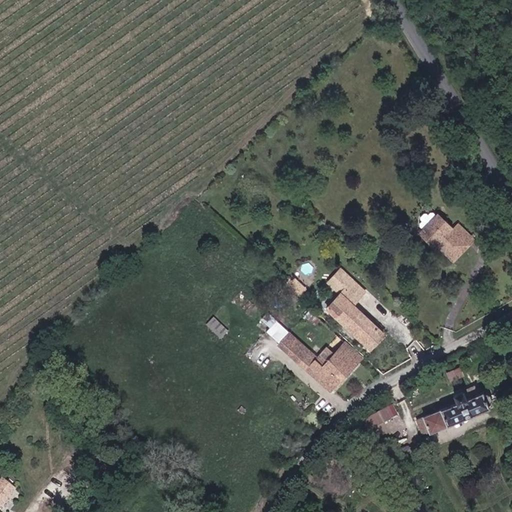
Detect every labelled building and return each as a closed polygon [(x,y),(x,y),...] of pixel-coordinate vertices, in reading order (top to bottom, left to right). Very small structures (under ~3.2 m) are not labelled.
[(428,228),(426,229),(421,234),(439,251),(443,246),(456,259),(472,243),(477,237),(463,224),(457,229),(442,214),(441,215),(438,211),(428,212),(424,224),(428,228)] [(343,269),(330,282),(340,291),(352,303),(356,307),(361,311),(373,298),(343,269)] [(340,291),(325,307),(369,347),(384,332),(361,311),(356,307),(352,303),(340,291)] [(265,328),(274,338),(277,341),(289,329),(276,316),(265,328)] [(214,317),(207,324),(221,337),(228,329),(214,317)] [(316,358),(318,356),(289,329),(277,341),(304,366),(330,390),(362,358),(344,340),(321,363),(316,358)] [(463,373),(460,366),(448,371),(451,379),(463,373)] [(427,379),(420,382),(426,395),(433,392),(427,379)] [(464,389),(467,398),(477,394),(474,385),(464,389)] [(467,398),(457,402),(464,419),(489,409),(488,406),(493,401),(491,395),(489,395),(484,395),(482,392),(477,394),(467,398)] [(426,435),(464,419),(457,402),(456,403),(436,412),(434,409),(431,410),(432,414),(418,419),(426,435)] [(396,405),(388,409),(392,418),(400,415),(396,405)] [(0,480),(0,505),(16,486),(4,477),(0,480)]
